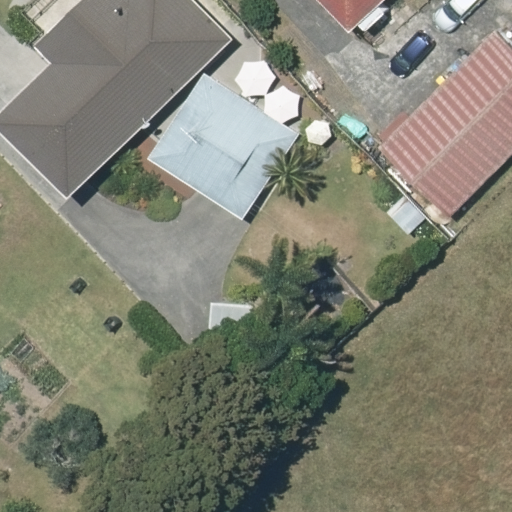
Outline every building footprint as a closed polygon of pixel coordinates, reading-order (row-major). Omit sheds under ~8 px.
[(63,50),(2,109),(75,186),(237,29),(208,0),(79,0),(46,32),(63,50)] [(339,0),(359,20),(380,0),(339,0)] [(511,35),(502,25),(386,139),(453,209),(511,151),(511,35)] [(211,66),(154,150),(246,213),(303,130),(211,66)] [(215,296),(212,335),(272,339),(275,301),(215,296)]
